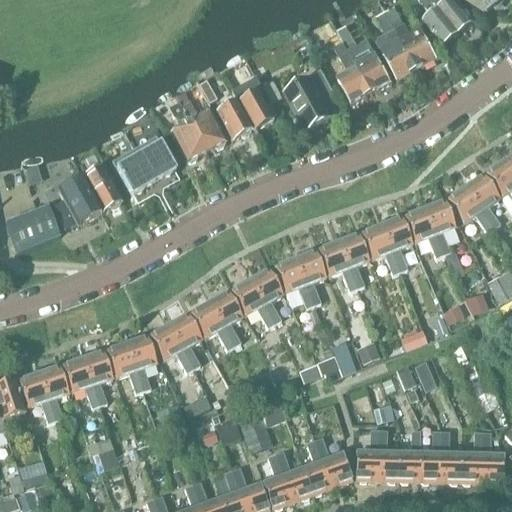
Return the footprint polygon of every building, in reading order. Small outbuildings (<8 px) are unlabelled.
[(459,39),(427,0),(423,0),(419,4),(431,20),(423,26),(443,52),(459,39)] [(427,0),(459,39),(475,26),(455,1),(453,0),(427,0)] [(464,0),(472,10),(478,5),(487,17),(488,16),(508,0),(464,0)] [(395,13),(386,18),(417,75),(437,64),(437,62),(436,63),(424,40),(413,46),(395,13)] [(417,75),(386,18),(377,23),(394,54),(384,60),(397,84),(397,85),(417,75)] [(337,36),(344,49),(372,99),(392,87),(391,86),(391,87),(377,62),(378,61),(377,60),(366,66),(358,50),(346,32),(337,36)] [(344,49),(335,54),(349,78),(338,84),(351,108),(352,110),(372,99),(344,49)] [(311,83),(285,97),(306,134),(332,120),(324,105),(335,99),(321,75),(310,81),(311,83)] [(199,93),(205,102),(213,97),(207,87),(213,82),(209,76),(195,87),(199,93)] [(255,83),(231,96),(235,105),(237,107),(252,134),(252,135),(273,124),(271,121),(276,118),(270,107),(265,110),(258,96),(262,94),(255,83)] [(235,105),(215,117),(232,146),(241,140),(244,141),(249,138),(250,135),(252,134),(237,107),(235,105)] [(181,111),(190,127),(205,157),(215,152),(217,153),(223,150),(224,148),(226,146),(211,117),(199,123),(190,106),(181,111)] [(205,157),(190,127),(189,128),(178,107),(171,112),(182,132),(170,138),(185,167),(187,166),(190,167),(195,164),(196,162),(205,157)] [(159,150),(138,162),(153,189),(175,176),(159,150)] [(511,162),(503,167),(511,179),(511,157),(511,158),(511,162)] [(71,163),(76,173),(83,170),(78,159),(71,163)] [(153,189),(138,162),(116,175),(132,201),(153,189)] [(511,179),(503,167),(496,172),(492,171),(488,174),(487,177),(486,179),(501,202),(511,195),(511,179)] [(104,170),(81,183),(85,190),(101,218),(111,213),(113,214),(119,211),(119,208),(122,207),(106,179),(108,178),(104,170)] [(472,188),(465,193),(493,234),(499,229),(487,212),(498,204),(483,181),(481,182),(477,181),(473,184),(472,188)] [(63,206),(52,212),(64,234),(75,228),(77,231),(101,218),(85,190),(81,183),(58,196),(63,206)] [(493,234),(465,193),(457,198),(454,197),(450,200),(449,203),(447,205),(463,228),(474,221),(486,238),(493,234)] [(432,211),(424,214),(442,260),(450,257),(442,238),(454,233),(444,206),(442,207),(439,206),(434,207),(432,211)] [(59,241),(48,211),(5,227),(17,257),(59,241)] [(442,260),(424,214),(416,217),(412,216),(408,218),(406,221),(404,222),(415,248),(427,243),(435,263),(442,260)] [(389,227),(381,231),(399,277),(406,274),(399,254),(411,249),(401,223),(399,224),(395,222),(391,224),(389,227)] [(399,277),(381,231),(372,234),(369,233),(364,235),(363,238),(361,239),(371,265),(384,260),(392,280),(399,277)] [(346,244),(338,248),(356,294),(363,291),(356,271),(368,267),(358,240),(356,241),(352,239),(348,241),(346,244)] [(356,294),(338,248),(329,251),(326,249),(321,251),(320,254),(318,255),(328,282),(341,277),(349,297),(356,294)] [(303,261),(295,264),(313,311),(320,308),(312,288),(325,283),(314,257),(312,257),(309,256),(304,258),(303,261)] [(313,311),(295,264),(286,268),(283,266),(278,268),(277,271),(275,272),(285,299),(298,294),(305,313),(313,311)] [(511,273),(505,277),(487,287),(499,308),(511,301),(511,273)] [(433,274),(424,277),(442,319),(450,315),(433,274)] [(257,281),(249,286),(274,329),(280,325),(270,307),(282,300),(268,275),(266,276),(263,275),(258,278),(257,281)] [(274,329),(249,286),(242,290),(238,289),(234,292),(233,295),(231,296),(245,321),(257,314),(267,333),(274,329)] [(217,304),(209,308),(233,352),(240,348),(230,329),(241,323),(228,298),(226,299),(222,298),(218,300),(217,304)] [(482,298),(467,304),(473,319),(487,314),(482,298)] [(474,324),(466,307),(450,315),(442,319),(445,326),(450,336),(474,324)] [(233,352),(209,308),(201,313),(198,312),(193,314),(192,317),(190,319),(204,344),(216,337),(226,355),(233,352)] [(176,326),(168,331),(192,374),(199,370),(189,352),(201,345),(187,320),(185,321),(182,320),(177,323),(176,326)] [(445,326),(425,335),(430,345),(450,336),(445,326)] [(192,374),(168,331),(160,335),(157,334),(152,337),(151,340),(150,341),(163,366),(175,359),(186,378),(192,374)] [(400,343),(406,356),(427,348),(421,334),(400,343)] [(135,346),(126,349),(142,396),(150,394),(143,374),(156,369),(146,342),(144,343),(141,341),(136,343),(135,346)] [(470,345),(463,348),(469,362),(471,361),(479,383),(485,381),(491,378),(485,361),(477,342),(470,345)] [(358,351),(364,366),(381,359),(375,344),(358,351)] [(142,396),(126,349),(117,352),(115,351),(110,352),(108,355),(106,356),(115,383),(128,379),(135,399),(142,396)] [(432,357),(442,377),(442,379),(457,373),(447,350),(432,357)] [(91,361),(82,364),(98,411),(106,408),(99,389),(112,384),(102,357),(100,358),(97,356),(92,358),(91,361)] [(334,361),(332,362),(337,373),(339,372),(340,373),(350,368),(345,357),(334,362),(334,361)] [(412,366),(421,386),(442,377),(432,357),(412,366)] [(332,362),(318,369),(323,379),(337,373),(332,362)] [(98,411),(82,364),(74,367),(71,365),(66,367),(64,370),(62,371),(71,398),(84,394),(91,414),(98,411)] [(323,379),(318,369),(299,377),(304,388),(323,379)] [(47,376),(38,379),(55,426),(62,424),(55,404),(68,399),(59,372),(56,373),(53,371),(48,373),(47,376)] [(55,426),(38,379),(30,382),(27,380),(22,382),(20,385),(18,386),(27,413),(40,409),(47,429),(55,426)] [(14,384),(0,388),(0,416),(2,424),(24,417),(14,384)] [(235,416),(248,451),(251,450),(253,455),(272,448),(263,423),(262,424),(256,408),(235,416)] [(212,434),(201,438),(205,449),(216,445),(212,434)] [(511,436),(510,434),(503,439),(511,449),(511,460),(508,464),(511,468),(511,436)] [(360,487),(376,487),(377,436),(369,436),(369,457),(356,456),(355,484),(357,484),(360,487)] [(376,487),(397,488),(398,457),(385,457),(386,436),(377,436),(376,487)] [(397,488),(418,488),(419,458),(418,458),(419,437),(411,437),(410,458),(398,457),(397,488)] [(418,488),(439,489),(440,437),(432,437),(431,458),(419,458),(418,488)] [(439,489),(460,489),(461,459),(448,458),(448,437),(440,437),(439,489)] [(460,489),(481,490),(482,438),(473,438),(473,459),(461,459),(460,489)] [(482,438),(481,490),(497,490),(500,487),(502,488),(503,460),(489,459),(490,438),(482,438)] [(350,448),(359,448),(359,440),(350,440),(350,448)] [(321,443),(314,446),(331,494),(347,488),(348,485),(350,485),(341,458),(329,463),(321,443)] [(103,472),(120,465),(111,444),(94,451),(103,472)] [(313,468),(301,473),(312,501),(331,494),(314,446),(306,449),(313,468)] [(283,457),(274,460),(292,509),(312,501),(301,473),(290,477),(283,457)] [(282,511),(292,509),(274,460),(267,463),(274,483),(262,487),(270,511),(282,511)] [(44,472),(19,480),(24,495),(49,488),(44,472)] [(239,473),(232,476),(244,511),(267,511),(259,488),(246,493),(239,473)] [(231,499),(219,503),(222,511),(244,511),(232,476),(223,479),(231,499)] [(24,495),(19,480),(8,483),(12,498),(24,495)] [(199,487),(192,490),(200,511),(222,511),(219,503),(207,507),(199,487)] [(190,511),(200,511),(192,490),(184,493),(190,511)] [(16,502),(18,509),(27,506),(25,499),(16,502)] [(164,511),(161,501),(153,504),(155,511),(164,511)] [(0,506),(0,511),(18,511),(15,502),(0,506)]
